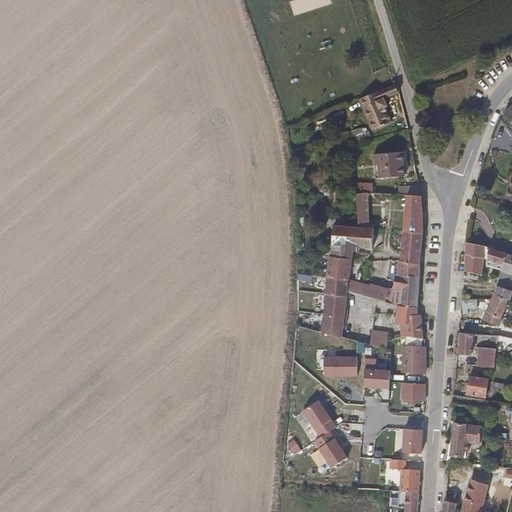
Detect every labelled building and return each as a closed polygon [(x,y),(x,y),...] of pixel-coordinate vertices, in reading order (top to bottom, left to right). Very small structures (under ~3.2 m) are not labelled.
[(396,83),(359,98),(372,130),(393,122),(385,101),(400,94),(396,83)] [(511,96),(505,101),(503,105),(511,117),(511,96)] [(404,162),(403,139),(378,141),(381,165),(404,162)] [(404,183),(416,183),(416,172),(398,173),(398,183),(404,183)] [(327,275),(327,277),(349,279),(353,241),(367,242),(369,221),(364,220),(366,199),(370,196),(368,183),(353,186),(353,203),(352,219),(334,218),(327,275)] [(421,199),(421,183),(416,183),(404,183),(400,244),(419,246),(421,227),(421,199)] [(465,233),(464,260),(481,264),(482,250),(500,256),(505,246),(482,237),(465,233)] [(353,241),(349,279),(363,281),(367,242),(353,241)] [(419,253),(419,246),(400,244),(399,252),(419,253)] [(511,285),(511,247),(508,246),(500,270),(497,280),(496,282),(511,287),(511,285)] [(349,279),(348,290),(380,292),(398,292),(418,292),(418,265),(419,253),(399,252),(398,266),(396,266),(396,283),(402,284),(402,289),(395,289),(395,287),(391,287),(391,284),(363,281),(349,279)] [(327,277),(325,291),(347,291),(348,290),(349,279),(327,277)] [(510,290),(511,287),(496,282),(495,284),(510,290)] [(509,294),(510,290),(495,284),(494,288),(509,294)] [(501,316),(508,298),(509,294),(494,288),(493,292),(487,311),(501,316)] [(325,291),(323,311),(346,312),(347,291),(325,291)] [(398,303),(418,303),(418,292),(398,292),(398,303)] [(462,301),(462,312),(474,312),(475,301),(462,301)] [(414,329),(423,330),(422,303),(418,303),(398,303),(399,316),(404,316),(404,330),(414,329)] [(323,311),(321,329),(343,333),(346,312),(323,311)] [(373,322),(370,338),(388,341),(390,333),(390,326),(373,322)] [(475,324),(464,323),(462,344),(473,346),(475,324)] [(511,352),(511,331),(499,328),(497,343),(497,347),(511,352)] [(400,363),(425,364),(426,337),(401,335),(400,363)] [(495,360),(497,347),(497,343),(482,341),(480,358),(495,360)] [(358,357),(325,357),(325,377),(342,377),(358,377),(358,357)] [(391,371),(365,369),(364,388),(390,390),(391,371)] [(488,390),(491,376),(492,373),(474,369),(471,386),(488,390)] [(399,391),(423,392),(424,375),(400,373),(399,391)] [(320,400),(304,411),(318,432),(320,431),(326,434),(338,427),(320,400)] [(454,414),(451,447),(467,449),(468,443),(480,444),(484,420),(454,414)] [(424,430),(404,429),(403,453),(422,454),(424,430)] [(331,432),(315,442),(332,468),(348,458),(331,432)] [(479,510),(481,505),(492,470),(475,462),(462,494),(446,489),(443,508),(452,509),(454,501),(479,510)] [(417,511),(419,483),(402,482),(401,511),(405,511),(417,511)]
